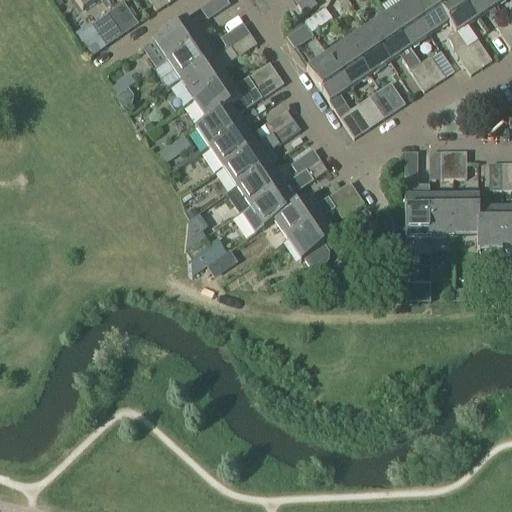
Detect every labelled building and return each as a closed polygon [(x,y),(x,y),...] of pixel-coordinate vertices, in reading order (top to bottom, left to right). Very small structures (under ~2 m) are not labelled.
[(71,0),(80,13),(99,0),(71,0)] [(144,0),(155,16),(166,9),(159,0),(144,0)] [(159,0),(166,9),(176,2),(175,0),(159,0)] [(206,24),(228,9),(222,0),(218,0),(199,13),(206,24)] [(289,0),(296,9),(308,0),(289,0)] [(431,3),(433,2),(431,0),(413,0),(405,6),(427,39),(446,27),(447,26),(431,3)] [(463,31),(474,23),(458,0),(435,0),(433,2),(431,3),(447,26),(446,27),(453,38),(454,37),(478,74),(490,66),(476,44),(475,45),(468,34),(466,35),(463,31)] [(458,0),(474,23),(494,10),(487,0),(458,0)] [(487,0),(494,10),(509,0),(487,0)] [(309,1),(296,10),(302,19),(315,10),(309,1)] [(407,53),(427,39),(405,6),(385,19),(407,53)] [(111,14),(126,35),(137,28),(122,7),(111,14)] [(316,11),(295,25),(303,37),(324,23),(316,11)] [(111,14),(101,21),(116,42),(126,36),(111,14)] [(418,68),(407,53),(385,19),(365,33),(387,66),(399,58),(402,62),(400,64),(422,97),(432,90),(418,68)] [(164,66),(198,43),(183,22),(150,45),(164,66)] [(511,37),(504,25),(494,32),(509,53),(511,51),(511,37)] [(226,53),(248,39),(241,28),(219,43),(226,53)] [(367,80),(387,66),(365,33),(345,46),(367,80)] [(87,40),(97,54),(105,49),(95,34),(87,40)] [(469,80),(478,74),(454,37),(453,38),(447,43),(454,59),(469,80)] [(198,43),(164,66),(177,86),(211,63),(206,56),(212,51),(203,38),(197,42),(198,43)] [(233,64),(255,49),(248,39),(226,53),(233,64)] [(348,93),(367,80),(345,46),(325,59),(348,93)] [(211,63),(177,86),(190,105),(224,82),(217,72),(220,70),(222,72),(233,64),(226,53),(211,63)] [(304,73),(337,123),(348,115),(340,104),(339,105),(336,101),(348,93),(325,59),(304,73)] [(418,68),(432,90),(444,82),(429,61),(418,68)] [(224,82),(190,105),(203,124),(204,125),(227,110),(228,112),(239,104),(238,103),(253,93),(275,79),(268,68),(246,83),(231,92),(224,82)] [(203,124),(192,132),(206,153),(241,131),(234,121),(260,104),(271,96),(282,89),(275,79),(253,93),(238,103),(239,104),(228,112),(227,110),(204,125),(203,124)] [(378,95),(392,117),(404,109),(389,88),(378,95)] [(378,95),(368,102),(383,124),(392,117),(378,95)] [(270,140),(291,126),(284,115),(263,129),(270,140)] [(348,115),(337,123),(351,144),(362,137),(348,115)] [(233,193),(268,170),(275,165),(269,155),(298,137),(291,126),(270,140),(254,150),(220,173),(233,193)] [(220,173),(254,150),(241,131),(206,153),(220,173)] [(182,142),(156,160),(162,169),(188,151),(182,142)] [(291,171),(284,176),(289,185),(297,180),(318,166),(311,155),(290,169),(291,171)] [(416,158),(402,158),(402,159),(402,184),(402,242),(427,242),(427,201),(427,192),(416,192),(416,184),(416,158)] [(450,158),(439,158),(440,184),(451,184),(450,158)] [(451,158),(450,158),(451,184),(465,184),(465,169),(465,158),(451,158)] [(247,213),(239,218),(253,238),(260,233),(261,233),(272,225),(294,209),(294,208),(288,200),(291,198),(292,199),(312,186),(311,185),(325,176),(318,166),(297,180),(289,185),(281,190),(247,213)] [(487,169),(487,196),(498,196),(498,169),(487,169)] [(511,169),(498,169),(498,196),(511,195),(511,169)] [(281,190),(281,189),(268,170),(233,193),(247,213),(281,190)] [(294,209),(272,225),(285,245),(319,222),(333,213),(355,198),(348,188),(337,195),(326,202),(315,209),(317,212),(314,214),(312,212),(305,201),(294,208),(294,209)] [(341,223),(362,209),(355,198),(333,213),(341,223)] [(427,242),(451,242),(451,200),(427,201),(427,242)] [(474,214),(477,214),(476,200),(451,200),(451,242),(474,242),(475,242),(474,214)] [(499,253),(511,253),(511,213),(499,214),(499,253)] [(474,253),(499,253),(499,214),(477,214),(474,214),(475,242),(474,242),(474,253)] [(326,263),(326,256),(322,250),(333,242),(319,222),(285,245),(299,265),(303,262),(307,268),(314,271),(322,269),(326,263)] [(190,281),(225,257),(215,244),(189,261),(190,281)]
